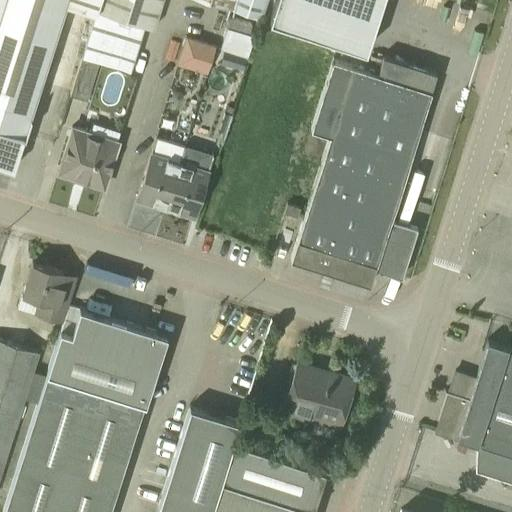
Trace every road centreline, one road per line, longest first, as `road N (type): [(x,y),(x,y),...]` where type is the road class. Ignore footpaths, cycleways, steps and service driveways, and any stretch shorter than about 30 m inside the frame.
road 1 (unclassified): [(426,332),(0,207)]
road 2 (unclassified): [(426,332),(511,60)]
road 3 (unclassified): [(369,511),(426,332)]
